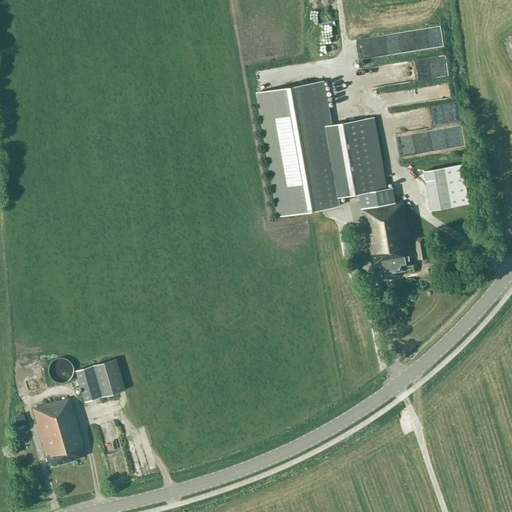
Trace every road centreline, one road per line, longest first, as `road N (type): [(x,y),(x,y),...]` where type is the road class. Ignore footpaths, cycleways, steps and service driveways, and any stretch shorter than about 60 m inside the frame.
road 1 (tertiary): [(90,511),(204,482),(309,440),(409,375),(511,269)]
road 2 (track): [(444,511),(395,386)]
